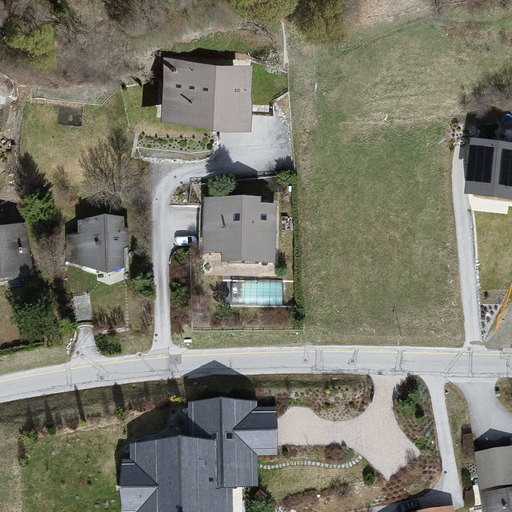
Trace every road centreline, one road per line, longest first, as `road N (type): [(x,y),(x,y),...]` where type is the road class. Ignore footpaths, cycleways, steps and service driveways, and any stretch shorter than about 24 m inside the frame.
road 1 (residential): [(0,390),(80,375),(294,362),(511,366)]
road 2 (unknown): [(155,370),(161,173)]
